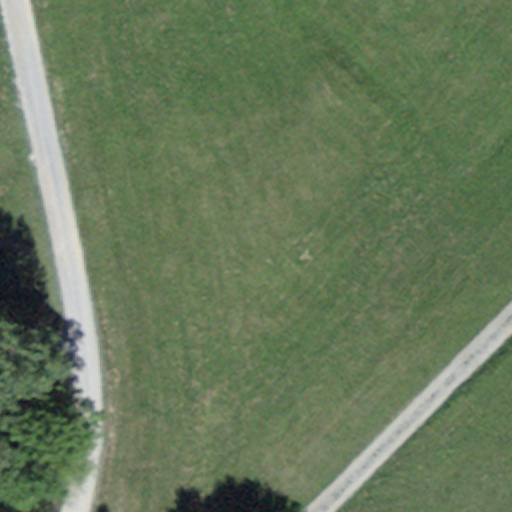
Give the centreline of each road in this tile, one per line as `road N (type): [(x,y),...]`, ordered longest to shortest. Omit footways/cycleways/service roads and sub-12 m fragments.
road 1 (track): [(76,511),(89,421),(85,353),(13,0)]
road 2 (track): [(320,511),(511,317)]
